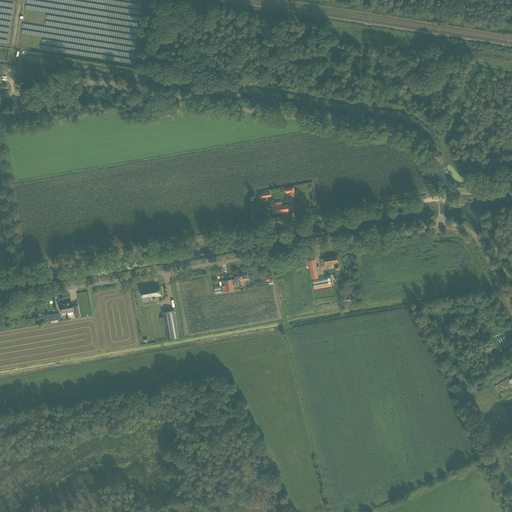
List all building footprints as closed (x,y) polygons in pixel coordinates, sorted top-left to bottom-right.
[(294,187),(285,188),(286,193),(290,193),(291,197),(296,196),(294,187)] [(272,204),(273,213),(289,210),(288,205),(283,206),(282,202),(272,204)] [(338,262),(337,256),(321,259),(322,268),(331,267),(330,263),(338,262)] [(316,264),(309,265),(312,279),(318,278),(316,264)] [(248,277),(247,271),(235,274),(236,286),(241,285),(240,279),(248,277)] [(232,279),(225,280),(225,285),(226,291),(234,290),(232,279)] [(142,298),(143,302),(148,301),(148,297),(154,296),(161,295),(159,286),(140,290),(142,298)] [(65,303),(67,312),(74,311),(75,317),(79,316),(78,306),(73,306),(72,307),(71,302),(65,303)] [(179,338),(178,331),(174,310),(163,312),(168,340),(179,338)] [(43,316),(44,322),(56,320),(57,322),(60,322),(59,319),(60,319),(59,313),(43,316)]
